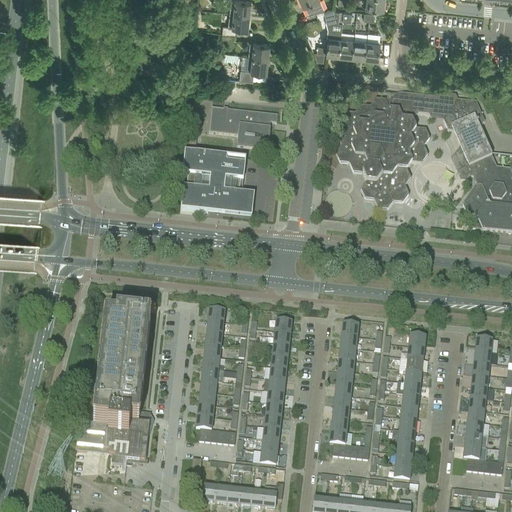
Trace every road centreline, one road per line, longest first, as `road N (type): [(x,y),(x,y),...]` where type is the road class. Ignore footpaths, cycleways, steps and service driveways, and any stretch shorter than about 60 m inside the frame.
road 1 (primary): [(0,510),(60,262)]
road 2 (residential): [(289,234),(304,74),(273,0)]
road 3 (tertiary): [(283,283),(511,306)]
road 4 (tertiary): [(288,245),(62,219)]
road 5 (tertiary): [(511,272),(288,245)]
road 6 (tertiary): [(60,262),(283,283)]
road 7 (primary): [(62,219),(49,0)]
road 8 (unclassified): [(161,511),(181,308)]
road 9 (unclassified): [(303,511),(322,329)]
road 10 (unclassified): [(439,511),(459,330)]
road 11 (primary): [(0,164),(18,0)]
